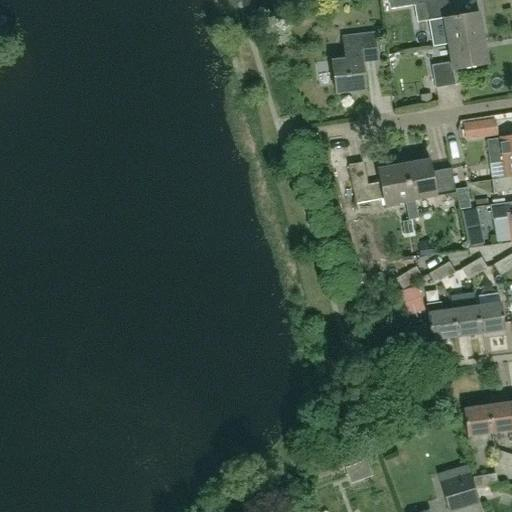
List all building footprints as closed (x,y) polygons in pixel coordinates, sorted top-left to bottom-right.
[(298,0),(272,0),(274,8),(299,4),(298,0)] [(448,0),(425,0),(425,2),(413,4),(416,23),(429,21),(444,18),(448,45),(483,38),(479,12),(451,17),(448,0)] [(331,62),(335,94),(364,91),(361,64),(375,63),(372,34),(342,38),(345,60),(331,62)] [(483,38),(448,45),(451,62),(431,66),(435,89),(455,86),(453,71),(488,65),(483,38)] [(478,122),(463,124),(465,139),(481,137),(478,122)] [(511,138),(487,142),(490,165),(503,163),(505,178),(511,176),(511,138)] [(455,192),(454,190),(450,169),(432,173),(429,159),(403,164),(410,201),(415,200),(455,192)] [(410,201),(403,164),(378,169),(381,184),(367,187),(363,163),(348,166),(355,204),(383,199),(385,206),(406,201),(409,219),(418,217),(415,200),(410,201)] [(511,176),(505,178),(491,180),(493,193),(511,190),(511,176)] [(467,188),(454,190),(455,192),(459,210),(470,208),(467,188)] [(511,202),(508,203),(508,202),(496,204),(497,213),(510,211),(510,213),(507,213),(508,228),(510,228),(511,243),(511,202)] [(420,256),(436,254),(434,244),(419,246),(420,256)] [(511,254),(493,265),(499,276),(511,267),(511,254)] [(480,258),(461,270),(467,280),(486,269),(480,258)] [(448,263),(429,275),(435,285),(454,273),(448,263)] [(415,267),(396,279),(402,289),(421,278),(415,267)] [(452,309),(441,311),(440,302),(426,304),(428,313),(432,341),(456,338),(452,309)] [(500,303),(476,306),(480,335),(505,331),(500,303)] [(480,335),(476,306),(452,309),(456,338),(480,335)] [(410,332),(420,330),(418,321),(408,323),(410,332)] [(499,354),(511,351),(511,340),(497,343),(499,354)] [(511,430),(511,405),(511,403),(488,406),(491,433),(511,430)] [(491,433),(488,406),(463,410),(467,436),(491,433)] [(511,455),(496,451),(492,462),(511,468),(511,455)] [(454,511),(478,504),(468,474),(438,483),(447,511),(454,511)] [(497,485),(495,474),(472,478),(473,486),(474,489),(497,485)] [(497,487),(497,485),(474,489),(478,500),(490,496),(488,488),(497,487)]
